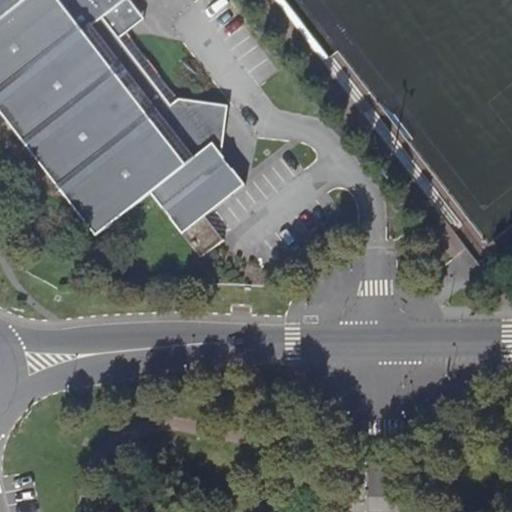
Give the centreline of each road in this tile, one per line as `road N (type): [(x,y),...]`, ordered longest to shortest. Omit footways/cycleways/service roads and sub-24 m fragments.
road 1 (residential): [(125,353),(511,344)]
road 2 (residential): [(4,392),(125,353)]
road 3 (residential): [(125,353),(0,341)]
